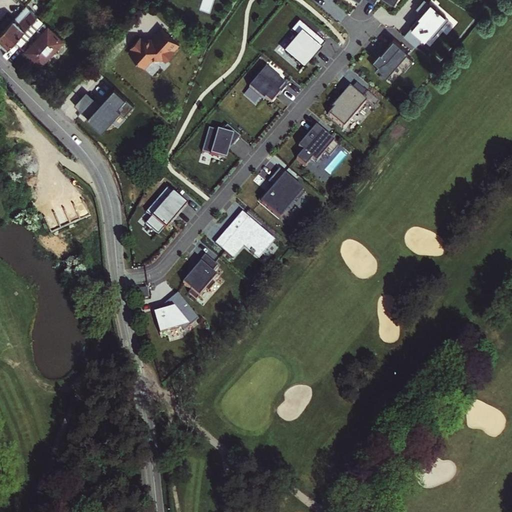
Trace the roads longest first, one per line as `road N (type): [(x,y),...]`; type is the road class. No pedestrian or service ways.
road 1 (residential): [(118,279),(163,267),(371,23)]
road 2 (residential): [(118,279),(156,511)]
road 3 (tertiary): [(0,67),(89,158),(108,196),(114,238)]
